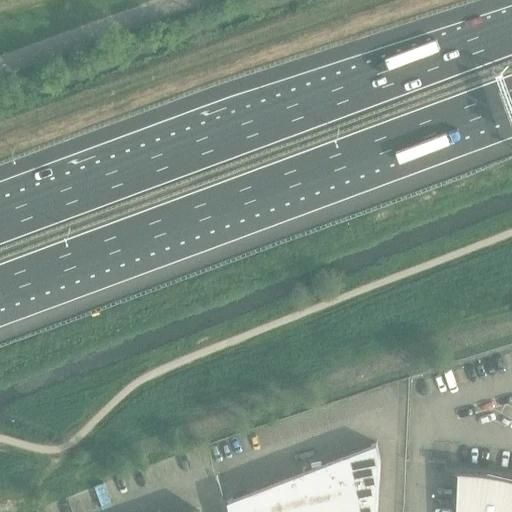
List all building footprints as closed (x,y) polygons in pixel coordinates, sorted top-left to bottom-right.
[(363,511),(377,511),(381,463),(377,443),(372,445),(373,450),(352,454),(363,511)] [(337,511),(363,511),(352,454),(350,454),(351,458),(327,463),(337,511)] [(327,468),(303,472),(311,511),(337,511),(327,463),(326,463),(327,468)] [(511,511),(511,475),(510,475),(501,473),(492,472),(483,470),(473,469),(464,469),(455,468),(445,468),(437,469),(437,470),(459,470),(457,511),(511,511)] [(303,477),(279,482),(284,511),(311,511),(303,472),(302,473),(303,477)] [(284,511),(279,482),(278,482),(278,486),(253,491),(254,496),(234,500),(234,499),(229,500),(231,511),(284,511)]
